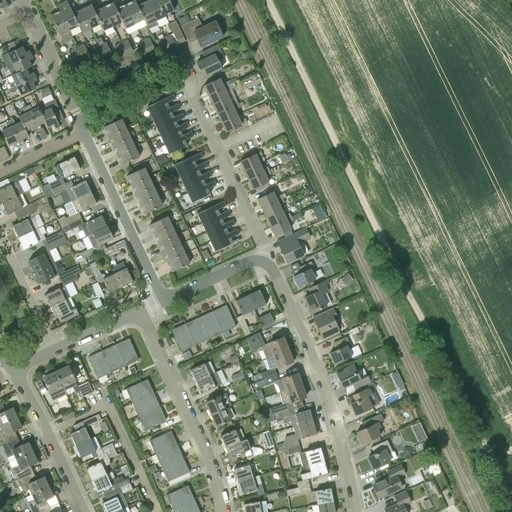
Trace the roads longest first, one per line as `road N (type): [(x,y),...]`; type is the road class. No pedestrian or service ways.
road 1 (track): [(266,0),(511,501)]
road 2 (residential): [(356,511),(319,372),(264,255)]
road 3 (residential): [(223,511),(213,470),(140,310)]
road 4 (residential): [(264,255),(180,57)]
road 5 (residential): [(163,300),(85,134)]
road 6 (residential): [(85,511),(12,369)]
road 7 (residential): [(53,350),(0,237)]
road 8 (residential): [(57,76),(180,57)]
